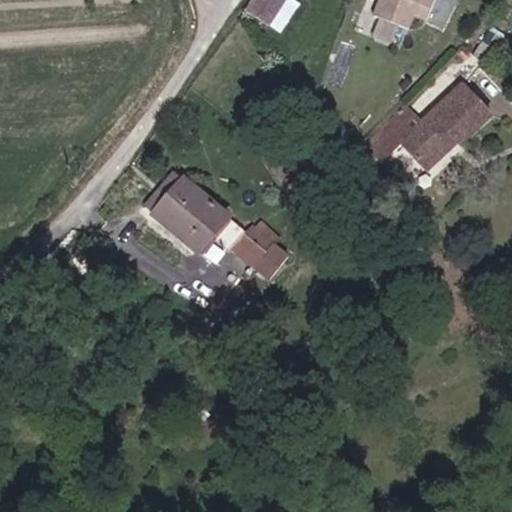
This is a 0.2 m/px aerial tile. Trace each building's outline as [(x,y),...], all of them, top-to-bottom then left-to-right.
[(269,26),(287,0),(257,0),(249,12),(269,26)] [(374,0),(369,15),(407,29),(411,18),(424,23),(432,0),(374,0)] [(478,115),(442,80),(382,141),(414,171),(434,150),(429,146),(440,136),(449,144),(478,115)] [(190,255),(206,236),(221,218),(170,176),(139,212),(190,255)] [(206,236),(247,271),(267,248),(275,240),(259,228),(239,233),(221,218),(206,236)] [(285,263),(267,248),(247,271),(264,286),(285,263)]
